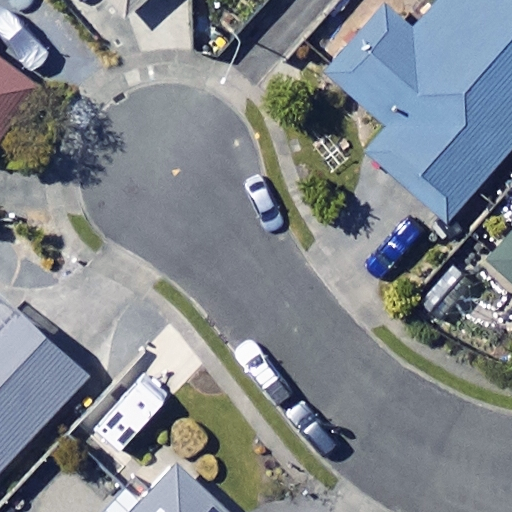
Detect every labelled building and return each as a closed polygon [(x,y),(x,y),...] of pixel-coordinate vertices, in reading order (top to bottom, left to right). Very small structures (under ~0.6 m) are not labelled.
[(131,0),(107,0),(118,12),(131,0)] [(511,131),(511,0),(430,0),(410,24),(381,0),(377,0),(320,68),(382,121),(359,149),(439,217),(511,131)] [(0,114),(27,79),(0,59),(0,114)] [(511,224),(483,257),(511,281),(511,224)] [(0,456),(84,370),(0,289),(0,456)] [(229,511),(168,454),(112,511),(229,511)]
